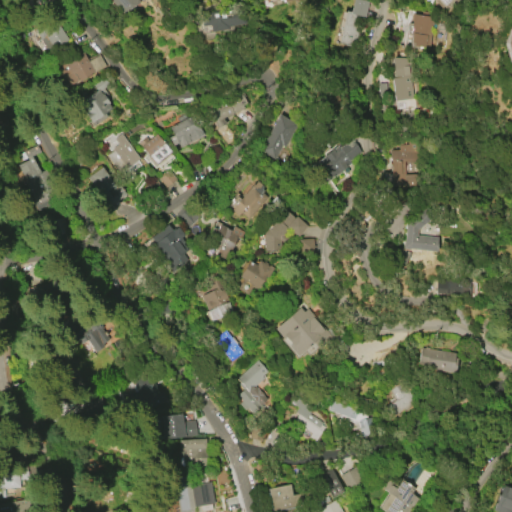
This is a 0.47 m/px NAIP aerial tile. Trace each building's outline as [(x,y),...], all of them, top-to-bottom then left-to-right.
[(141,0),(120,14),(110,0),(141,0)] [(266,0),(269,9),(299,0),(266,0)] [(339,36),(345,11),(349,12),(352,0),(366,0),(354,47),(338,43),(339,36)] [(436,0),(464,0),(456,8),(451,2),(444,8),(436,0)] [(242,25),(228,27),(228,30),(210,32),(209,25),(200,27),(198,13),(217,10),(218,17),(240,13),(242,25)] [(411,14),(432,17),(428,48),(411,46),(411,43),(409,43),(411,32),(410,32),(411,26),(409,26),(411,14)] [(54,18),(67,40),(46,52),(33,30),(54,18)] [(99,55),(105,67),(65,88),(55,67),(83,52),(87,61),(99,55)] [(395,98),(392,76),(393,76),(390,60),(410,57),(416,95),(395,98)] [(105,116),(91,125),(74,99),(92,87),(91,85),(105,75),(110,83),(102,88),(107,96),(104,99),(107,104),(105,106),(106,108),(102,112),(105,116)] [(248,108),(243,110),(244,112),(221,122),(222,125),(216,128),(209,114),(244,99),(248,108)] [(168,127),(193,114),(204,134),(179,148),(176,143),(172,146),(167,138),(172,135),(168,127)] [(258,150),(279,114),(297,125),(284,147),(281,146),(273,159),(258,150)] [(169,151),(153,164),(137,144),(151,132),(153,135),(155,133),(169,151)] [(120,133),(137,157),(115,172),(105,156),(112,151),(110,149),(117,144),(113,139),(120,133)] [(322,183),(309,167),(339,143),(341,145),(351,137),(363,153),(328,181),(327,179),(322,183)] [(23,151),(37,144),(41,152),(32,156),(39,172),(46,169),(55,188),(44,193),(45,194),(33,200),(24,180),(25,179),(18,164),(27,160),(23,151)] [(390,150),(400,150),(400,151),(415,150),(415,162),(405,162),(405,175),(423,174),(423,188),(390,188),(390,150)] [(87,177),(101,167),(114,186),(118,183),(125,194),(110,205),(101,192),(98,193),(87,177)] [(168,169),(176,181),(165,188),(157,176),(168,169)] [(229,211),(256,180),(264,187),(262,189),(263,191),(262,192),(266,195),(242,222),(229,211)] [(434,252),(401,248),(404,222),(428,205),(435,216),(416,230),(415,235),(435,237),(434,252)] [(306,226),(297,237),(289,230),(278,243),(278,251),(262,251),(262,234),(275,219),(276,220),(284,210),(293,219),(295,217),(306,226)] [(218,224),(238,232),(227,260),(214,255),(217,248),(210,245),(218,224)] [(149,238),(166,225),(187,252),(169,265),(149,238)] [(298,239),(312,238),(312,253),(299,254),(298,239)] [(248,260),(256,265),(259,258),(274,267),(260,291),(252,286),(247,295),(235,289),(241,279),(238,277),(248,260)] [(212,320),(201,295),(210,291),(204,277),(217,272),(234,310),(212,320)] [(462,281),(436,281),(436,296),(462,295),(462,281)] [(511,318),(504,314),(507,308),(502,305),(504,302),(501,301),(506,292),(511,295),(511,318)] [(335,341),(322,352),(315,343),(297,357),(287,345),(290,343),(287,340),(284,342),(273,328),(299,307),(308,318),(313,314),(335,341)] [(110,340),(102,344),(104,346),(94,352),(87,340),(81,343),(79,340),(70,345),(57,324),(69,317),(76,329),(86,323),(82,316),(91,310),(110,340)] [(230,362),(214,338),(226,329),(243,353),(230,362)] [(454,372),(417,367),(420,348),(454,353),(453,357),(456,357),(454,372)] [(237,378),(255,363),(266,376),(255,385),(267,400),(251,413),(247,409),(242,413),(236,406),(241,401),(236,395),(245,388),(237,378)] [(132,382),(152,373),(159,389),(162,387),(168,401),(162,403),(162,402),(141,412),(140,404),(128,404),(126,393),(134,391),(132,382)] [(384,392),(407,380),(419,403),(396,415),(384,392)] [(309,413),(322,423),(321,425),(324,427),(314,441),(308,437),(311,433),(305,429),(301,435),(289,427),(298,414),(294,412),(297,407),(289,401),(291,398),(288,397),(292,392),(314,407),(309,413)] [(329,401),(327,412),(352,418),(355,407),(329,401)] [(150,417),(181,414),(182,421),(193,420),(195,435),(161,439),(160,430),(152,431),(150,417)] [(206,465),(181,467),(180,450),(178,450),(178,440),(204,439),(204,448),(203,448),(203,451),(205,451),(206,465)] [(0,463),(0,466),(27,465),(27,454),(13,454),(13,449),(0,448),(0,463)] [(354,466),(362,481),(346,489),(338,475),(354,466)] [(330,469),(342,492),(330,498),(318,476),(330,469)] [(383,511),(377,508),(387,493),(379,488),(386,478),(397,485),(401,480),(413,489),(410,493),(418,498),(408,511),(383,511)] [(213,508),(210,482),(190,484),(193,510),(213,508)] [(271,511),(267,489),(289,484),(291,495),(300,494),(303,505),(271,511)] [(511,511),(496,511),(491,510),(501,485),(511,489),(511,511)] [(341,511),(319,511),(314,502),(327,495),(331,502),(335,500),(341,511)] [(0,510),(0,511),(24,511),(25,502),(0,501),(0,510)]
